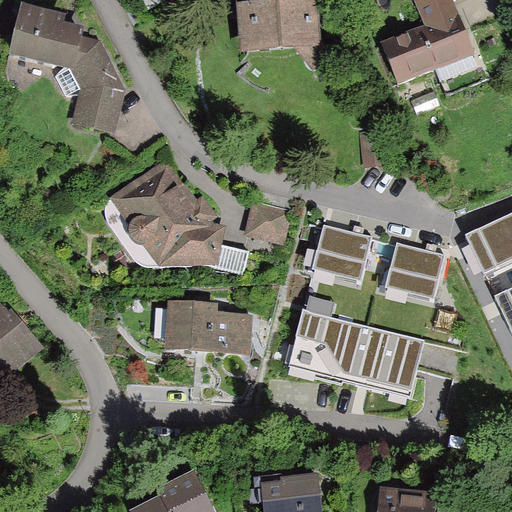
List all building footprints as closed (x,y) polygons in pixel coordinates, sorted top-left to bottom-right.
[(312,0),(232,0),(236,60),(316,55),(312,0)] [(87,31),(4,8),(0,34),(0,52),(64,68),(76,92),(67,126),(106,135),(118,89),(87,31)] [(451,16),(375,45),(397,100),(472,71),(451,16)] [(382,136),(357,136),(357,172),(383,172),(382,136)] [(208,235),(159,164),(105,200),(154,272),(208,235)] [(285,214),(247,206),(240,234),(279,243),(285,214)] [(511,217),(466,240),(485,277),(511,263),(511,217)] [(371,240),(325,230),(316,273),(361,283),(371,240)] [(445,259),(398,248),(388,292),(434,303),(445,259)] [(511,292),(496,301),(511,332),(511,292)] [(249,313),(159,304),(154,352),(244,361),(249,313)] [(0,305),(0,382),(41,352),(11,312),(7,315),(0,305)] [(426,343),(301,315),(288,372),(414,400),(426,343)] [(309,511),(305,475),(258,481),(261,511),(309,511)] [(205,511),(191,482),(127,511),(205,511)] [(426,511),(428,492),(374,488),(372,511),(426,511)]
